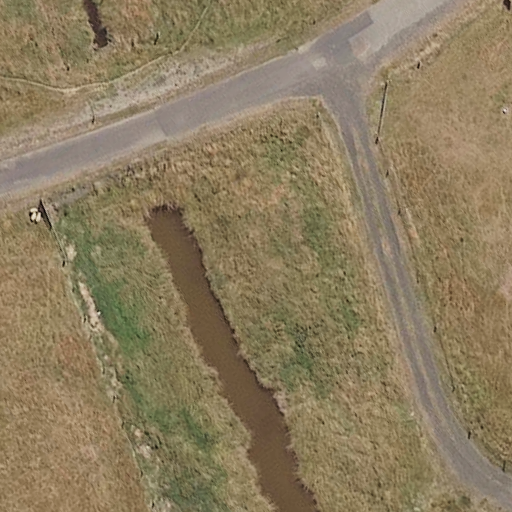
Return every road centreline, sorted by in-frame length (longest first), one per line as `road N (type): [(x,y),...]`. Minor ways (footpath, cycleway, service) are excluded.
road 1 (track): [(327,51),(437,412),(470,470),(511,498)]
road 2 (track): [(0,180),(298,67),(417,0)]
